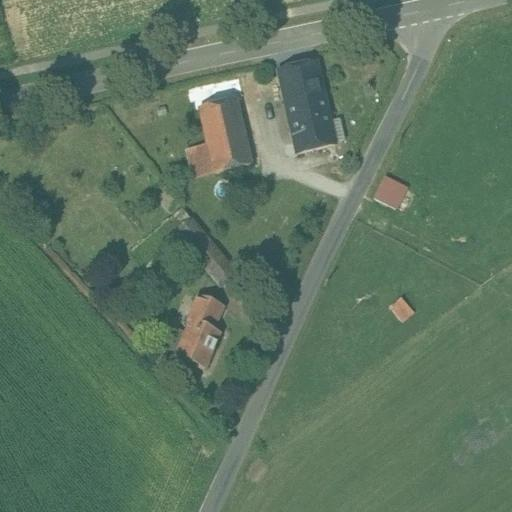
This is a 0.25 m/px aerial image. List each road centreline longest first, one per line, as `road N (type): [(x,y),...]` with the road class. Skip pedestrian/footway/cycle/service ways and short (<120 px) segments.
road 1 (unclassified): [(445,5),(210,511)]
road 2 (tertiary): [(0,100),(445,5)]
